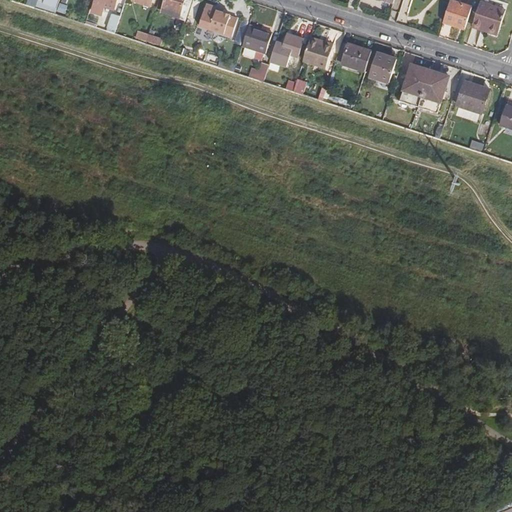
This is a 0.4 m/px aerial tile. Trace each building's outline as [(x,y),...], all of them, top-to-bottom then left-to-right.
[(95,0),(89,19),(98,22),(105,0),(95,0)] [(120,17),(125,0),(117,0),(112,14),(120,17)] [(163,0),(162,7),(180,13),(178,17),(178,18),(184,20),(190,0),(163,0)] [(471,7),(450,1),(443,22),(464,29),(471,7)] [(471,27),(481,31),(482,27),(498,32),(504,11),(479,3),(471,27)] [(208,29),(215,10),(215,7),(206,4),(199,26),(208,29)] [(180,13),(162,7),(160,11),(178,17),(180,13)] [(230,15),(222,12),(215,10),(208,29),(230,36),(236,19),(229,17),(230,15)] [(120,17),(112,14),(107,29),(115,31),(120,17)] [(273,33),(249,25),(242,46),(266,54),(273,33)] [(497,35),(498,32),(482,27),(481,31),(497,35)] [(137,32),(135,38),(145,41),(146,35),(137,32)] [(276,40),(270,60),(287,65),(291,53),(298,55),(304,38),(287,33),(284,43),(276,40)] [(160,39),(146,35),(145,41),(158,45),(160,39)] [(311,37),(303,61),(326,68),(333,45),(311,37)] [(342,64),(349,43),(342,42),(335,62),(342,64)] [(342,64),(365,72),(372,50),(349,43),(342,64)] [(381,78),(390,80),(397,59),(377,52),(369,75),(381,79),(381,78)] [(260,59),(254,76),(264,79),(269,62),(260,59)] [(418,107),(430,70),(412,64),(400,101),(418,107)] [(449,76),(430,70),(418,107),(437,114),(449,76)] [(296,80),(294,88),(324,98),(326,90),(296,80)] [(458,104),(482,113),(490,90),(465,81),(458,104)] [(383,118),(387,106),(383,104),(378,116),(383,118)] [(501,121),(511,125),(511,106),(506,105),(501,121)] [(484,148),(486,142),(473,137),(471,144),(484,148)]
